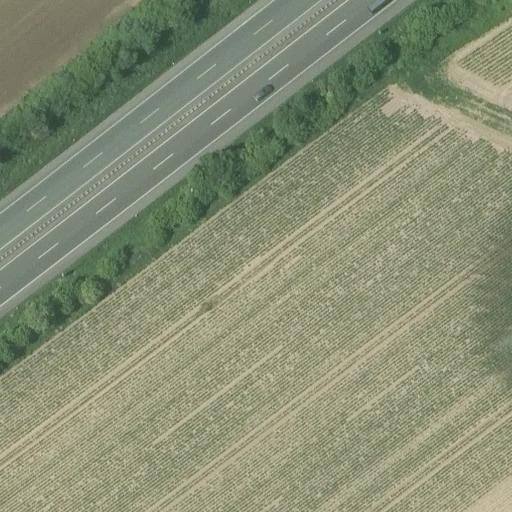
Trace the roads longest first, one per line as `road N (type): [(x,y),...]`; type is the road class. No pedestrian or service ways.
road 1 (motorway): [(0,280),(367,0)]
road 2 (motorway): [(294,0),(0,226)]
